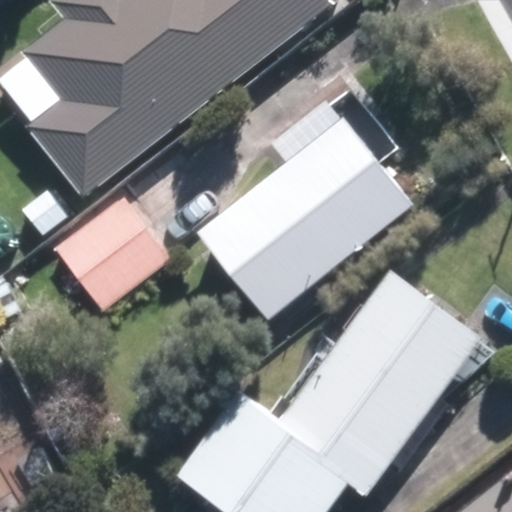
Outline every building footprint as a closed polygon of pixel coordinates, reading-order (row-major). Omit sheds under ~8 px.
[(144,0),(215,97),(323,19),(309,0),(144,0)] [(48,2),(0,38),(0,62),(37,110),(96,65),(48,2)] [(379,123),(223,240),(281,318),(438,202),(379,123)] [(137,203),(69,250),(109,307),(177,261),(137,203)] [(247,511),(354,511),(376,483),(392,494),(504,341),(416,278),(310,424),(262,388),(197,475),(247,511)] [(511,511),(511,487),(479,511),(511,511)] [(14,511),(0,488),(0,511),(14,511)]
